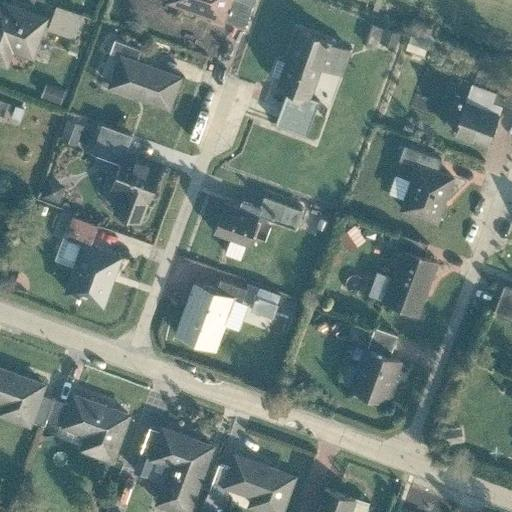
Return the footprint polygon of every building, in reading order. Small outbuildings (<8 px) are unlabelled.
[(47,13),(8,0),(0,0),(0,61),(9,64),(14,49),(32,55),(47,13)] [(166,0),(242,25),(250,0),(166,0)] [(83,12),(57,3),(49,27),(75,36),(83,12)] [(391,27),(371,21),(364,43),(384,49),(391,27)] [(350,45),(296,27),(278,82),(289,86),(278,121),(305,130),(325,69),(340,74),(350,45)] [(114,83),(168,103),(180,71),(135,55),(139,44),(118,36),(111,54),(123,58),(114,83)] [(65,85),(44,78),(40,92),(60,99),(65,85)] [(454,126),(492,139),(509,91),(470,78),(454,126)] [(0,119),(9,123),(15,103),(0,98),(0,119)] [(66,133),(82,137),(86,118),(70,115),(66,133)] [(132,135),(102,124),(93,150),(118,159),(109,187),(125,193),(119,210),(144,219),(165,162),(127,149),(132,135)] [(412,165),(399,204),(440,217),(454,172),(438,167),(443,154),(402,141),(396,160),(412,165)] [(62,197),(68,182),(54,175),(47,191),(62,197)] [(213,230),(249,243),(260,212),(295,225),(302,205),(262,190),(253,211),(224,200),(213,230)] [(62,238),(82,245),(66,289),(103,303),(120,257),(89,245),(97,221),(72,212),(62,238)] [(400,231),(379,300),(423,314),(440,257),(422,251),(426,239),(400,231)] [(191,278),(171,330),(216,347),(241,282),(217,273),(212,286),(191,278)] [(511,287),(504,284),(493,317),(511,322),(511,287)] [(258,292),(252,307),(271,314),(276,300),(258,292)] [(372,323),(350,388),(388,400),(403,355),(390,351),(397,331),(372,323)] [(42,379),(0,364),(0,409),(28,419),(42,379)] [(130,410),(73,390),(62,423),(87,432),(83,445),(114,456),(130,410)] [(189,511),(214,440),(160,422),(147,461),(168,468),(156,502),(184,511),(189,511)] [(282,511),(296,470),(236,450),(225,484),(251,492),(248,503),(274,511),(282,511)] [(346,511),(352,494),(322,484),(312,511),(346,511)]
